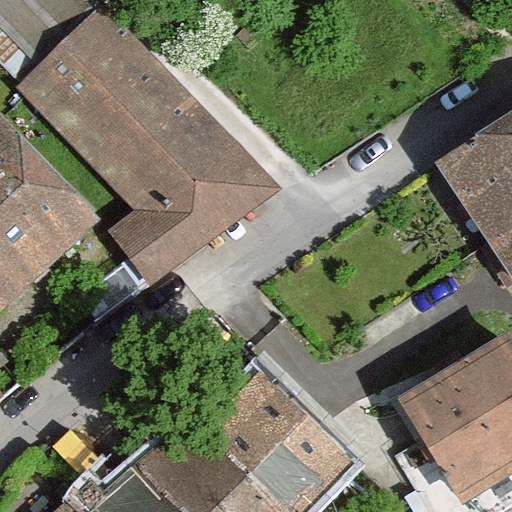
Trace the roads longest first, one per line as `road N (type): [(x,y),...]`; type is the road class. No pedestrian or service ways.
road 1 (residential): [(511,84),(218,277),(0,448)]
road 2 (track): [(319,208),(120,0)]
